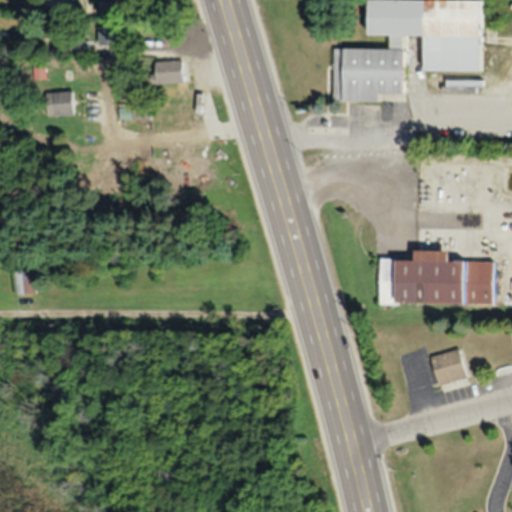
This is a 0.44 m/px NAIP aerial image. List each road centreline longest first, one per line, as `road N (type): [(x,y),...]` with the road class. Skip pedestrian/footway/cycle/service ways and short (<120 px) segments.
road 1 (primary): [(344,431),(219,0)]
road 2 (residential): [(511,396),(344,431)]
